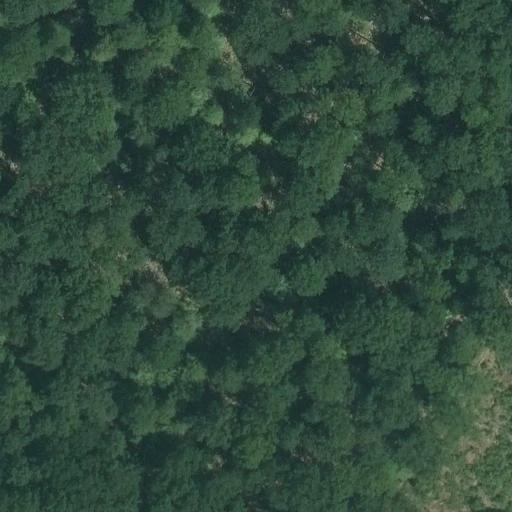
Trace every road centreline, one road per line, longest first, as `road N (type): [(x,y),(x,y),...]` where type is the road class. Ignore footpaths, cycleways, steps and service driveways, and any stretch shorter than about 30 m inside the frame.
road 1 (track): [(196,511),(140,423),(0,246)]
road 2 (track): [(391,511),(511,331)]
